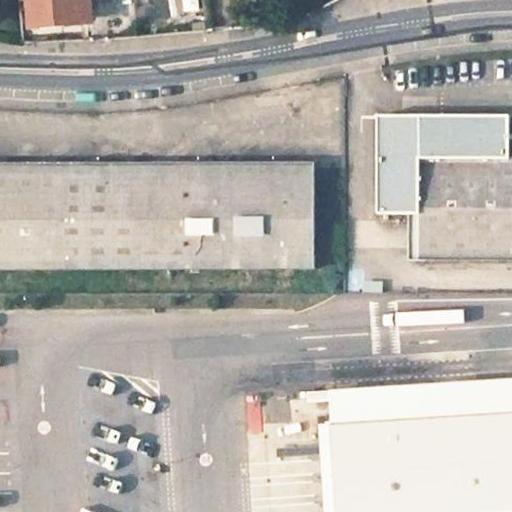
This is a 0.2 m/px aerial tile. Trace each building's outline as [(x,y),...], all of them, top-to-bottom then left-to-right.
[(28,0),(32,26),(79,21),(77,0),(28,0)] [(88,0),(77,0),(79,21),(91,20),(88,0)] [(414,116),(378,116),(378,215),(410,216),(420,216),(420,261),(511,261),(511,158),(509,158),(511,116),(426,116),(426,119),(426,131),(413,131),(414,119),(414,116)] [(426,119),(414,119),(413,131),(426,131),(426,119)] [(0,267),(317,267),(317,172),(288,173),(286,175),(276,161),(260,173),(251,162),(235,173),(225,162),(210,172),(201,163),(184,173),(174,162),(158,172),(149,162),(136,172),(112,172),(110,174),(101,163),(86,175),(75,163),(61,173),(33,172),(24,162),(11,172),(1,163),(0,163),(0,267)] [(410,261),(420,261),(420,216),(410,216),(410,261)] [(462,414),(461,383),(329,392),(331,422),(462,414)] [(511,511),(511,410),(462,414),(331,422),(337,511),(511,511)] [(337,511),(331,422),(316,424),(322,511),(337,511)]
